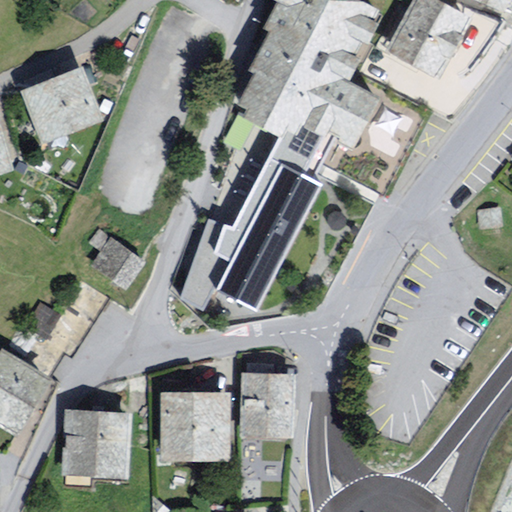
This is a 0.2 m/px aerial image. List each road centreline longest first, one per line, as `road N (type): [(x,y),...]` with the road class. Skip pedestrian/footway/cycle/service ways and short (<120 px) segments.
road 1 (residential): [(127,365),(246,26)]
road 2 (tertiary): [(511,70),(383,245),(334,334)]
road 3 (residential): [(334,334),(127,365)]
road 4 (residential): [(127,365),(67,387),(6,511)]
road 5 (tertiary): [(334,334),(324,412),(328,459),(346,511)]
road 6 (secondary): [(511,373),(392,496)]
road 7 (residential): [(144,0),(0,83)]
road 8 (secondary): [(450,511),(472,451),(511,386)]
